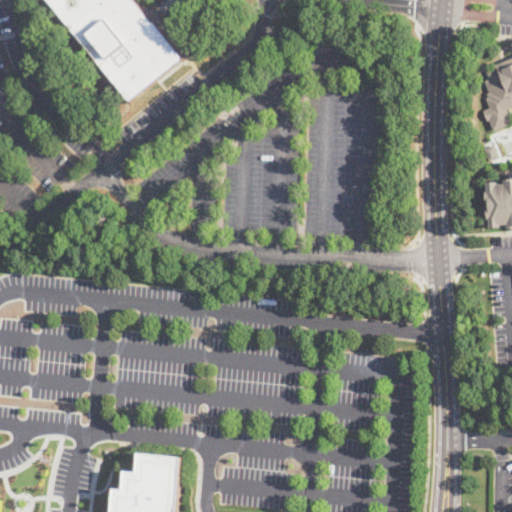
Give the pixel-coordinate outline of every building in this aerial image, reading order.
[(136,0),(154,22),(155,21),(185,58),(132,101),(49,0),(136,0)] [(511,53),(480,66),(485,78),(478,81),(489,108),(480,112),(488,133),(511,124),(511,116),(509,110),(511,108),(511,53)] [(490,161),(484,148),(494,143),(500,157),(490,161)] [(511,178),(487,180),(490,226),(511,225),(511,178)] [(184,456),(178,511),(112,511),(115,487),(125,488),(126,469),(139,470),(140,452),(184,456)]
